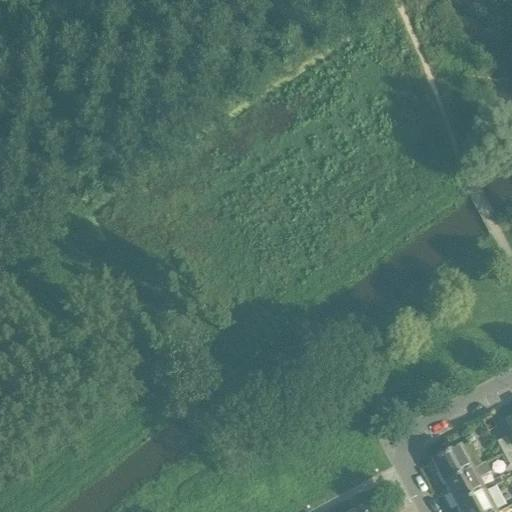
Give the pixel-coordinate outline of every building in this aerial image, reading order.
[(511,452),(511,449),(506,438),(498,443),(504,454),(494,459),(495,461),(511,452)] [(475,472),(462,448),(434,463),(447,487),(475,472)] [(510,467),(511,465),(511,452),(495,461),(500,469),(509,464),(510,467)] [(486,493),(475,472),(447,487),(458,508),(486,493)] [(496,511),(486,493),(458,508),(460,511),(496,511)]
